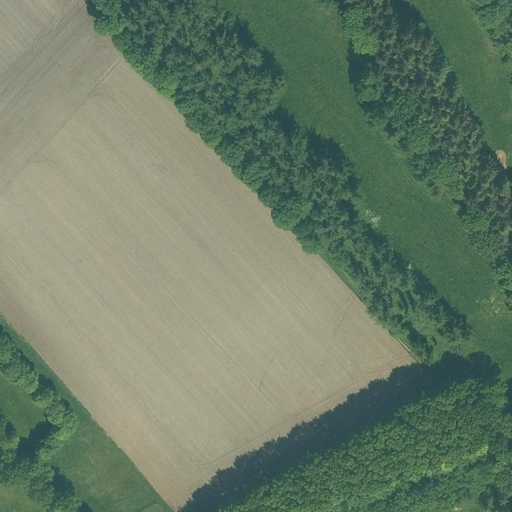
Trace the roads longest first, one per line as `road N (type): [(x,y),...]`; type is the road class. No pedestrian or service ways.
road 1 (track): [(511,454),(316,242),(297,208),(99,0)]
road 2 (track): [(487,435),(264,511)]
